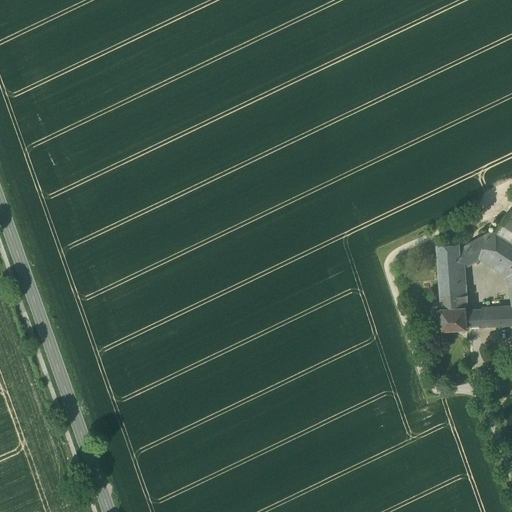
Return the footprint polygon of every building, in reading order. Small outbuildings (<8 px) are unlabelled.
[(511,211),(510,210),(495,233),(505,240),(511,244),(511,211)] [(489,228),(493,230),(498,222),(494,220),(489,228)] [(480,259),(488,255),(500,248),(505,240),(495,233),(492,231),(460,249),(461,267),(466,267),(480,259)] [(511,244),(505,240),(500,248),(488,255),(511,269),(511,244)] [(462,283),(461,267),(460,249),(460,243),(436,244),(440,293),(457,291),(457,283),(462,283)] [(511,269),(488,255),(480,259),(507,277),(511,307),(511,306),(511,269)] [(440,293),(441,307),(466,306),(466,304),(468,304),(467,283),(462,283),(457,283),(457,291),(440,293)] [(466,309),(466,306),(441,307),(442,329),(467,327),(466,309)] [(483,326),(511,324),(511,306),(511,307),(482,308),(483,326)] [(467,327),(483,326),(482,308),(466,309),(467,327)]
